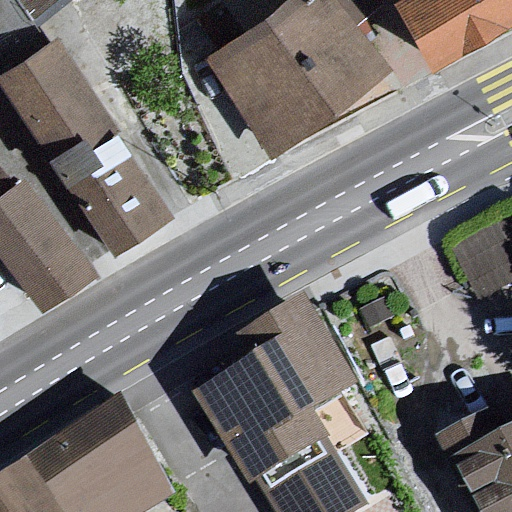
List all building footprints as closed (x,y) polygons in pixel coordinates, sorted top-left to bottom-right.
[(0,0),(0,44),(63,0),(0,0)] [(375,4),(371,0),(297,0),(210,56),(270,158),(398,75),(362,26),(375,4)] [(511,0),(408,0),(399,5),(434,66),(511,21),(511,0)] [(58,40),(0,76),(0,87),(110,258),(173,218),(58,40)] [(0,201),(17,187),(0,166),(0,201)] [(17,187),(0,201),(0,246),(38,303),(91,267),(24,180),(17,187)] [(511,282),(511,216),(450,249),(478,301),(511,282)] [(243,355),(188,386),(242,481),(259,473),(327,433),(310,404),(354,379),(309,300),(236,344),(243,355)] [(124,410),(0,486),(0,511),(143,511),(175,493),(124,410)] [(511,511),(511,421),(444,451),(481,511),(511,511)] [(350,511),(368,501),(327,433),(259,473),(282,511),(350,511)]
